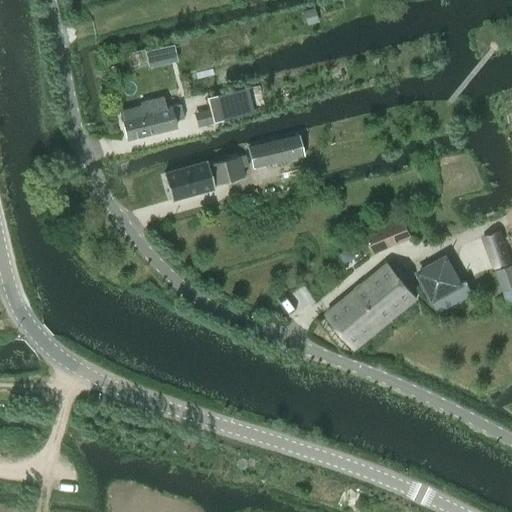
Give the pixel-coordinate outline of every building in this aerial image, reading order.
[(302,29),(298,9),(288,11),(292,31),(302,29)] [(259,85),(206,98),(209,109),(212,123),(252,113),(252,111),(264,108),(259,85)] [(119,111),(125,138),(126,140),(175,129),(173,122),(183,120),(180,106),(165,109),(162,98),(140,103),(141,107),(119,111)] [(309,141),(314,163),(365,150),(359,128),(309,141)] [(267,145),(274,175),(310,167),(305,149),(282,155),(278,142),(267,145)] [(155,179),(154,179),(160,202),(161,201),(202,190),(202,189),(214,186),(242,178),(237,157),(198,168),(196,168),(155,179)] [(401,220),(365,235),(373,254),(408,239),(412,238),(404,219),(401,220)] [(511,260),(501,230),(480,237),(492,270),(511,263),(511,260)] [(511,264),(496,271),(507,302),(511,300),(511,264)] [(387,265),(326,316),(353,349),(414,299),(387,265)]
